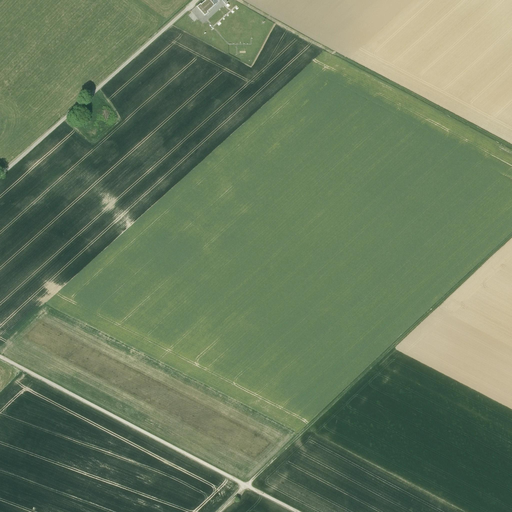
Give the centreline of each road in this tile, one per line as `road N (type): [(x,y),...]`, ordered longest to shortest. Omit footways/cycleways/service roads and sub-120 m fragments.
road 1 (track): [(511,236),(218,511)]
road 2 (track): [(297,511),(0,356)]
road 3 (track): [(511,147),(239,0)]
road 4 (track): [(190,6),(0,175)]
